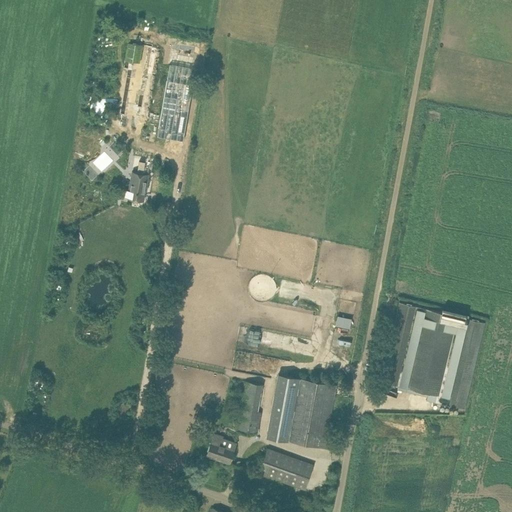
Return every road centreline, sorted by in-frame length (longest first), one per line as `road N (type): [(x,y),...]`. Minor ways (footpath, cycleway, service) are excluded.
road 1 (unclassified): [(336,511),(427,0)]
road 2 (unclassified): [(273,511),(130,463)]
road 3 (unclassified): [(0,420),(130,463)]
